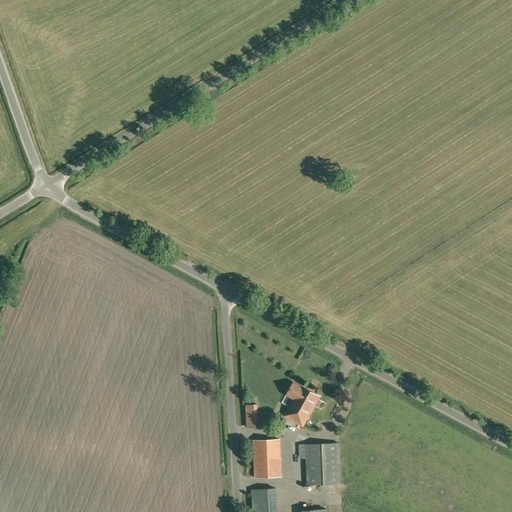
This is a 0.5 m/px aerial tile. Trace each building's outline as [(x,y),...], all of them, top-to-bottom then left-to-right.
[(294,399),(285,416),(289,418),(303,426),(320,396),(306,388),(301,386),(301,387),(294,382),(286,395),(294,399)] [(246,405),(246,413),(255,413),(256,413),(256,404),(246,405)] [(281,477),(279,439),(254,440),(255,477),(281,477)] [(339,443),(306,444),(308,485),(341,483),(339,443)] [(253,511),(277,511),(276,488),(252,489),(253,511)]
